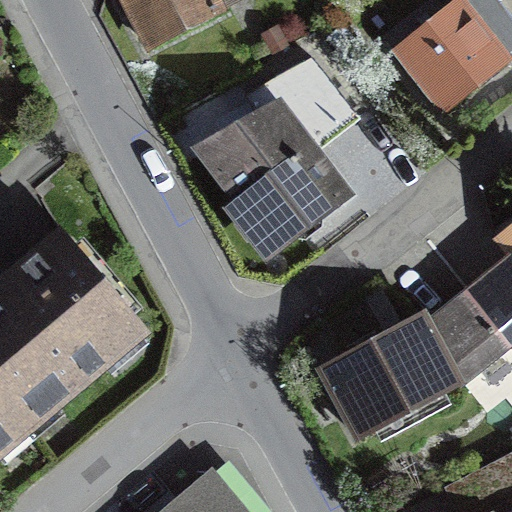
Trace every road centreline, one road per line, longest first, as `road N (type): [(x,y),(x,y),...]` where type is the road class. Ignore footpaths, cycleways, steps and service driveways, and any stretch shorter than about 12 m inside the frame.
road 1 (residential): [(68,0),(231,357)]
road 2 (residential): [(511,133),(231,357)]
road 3 (residential): [(231,357),(47,511)]
road 4 (residential): [(231,357),(314,511)]
